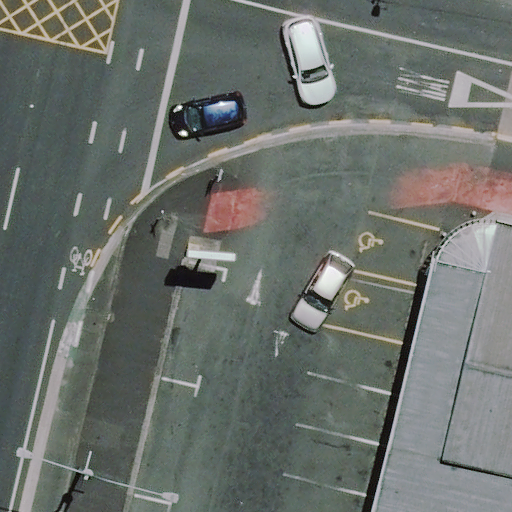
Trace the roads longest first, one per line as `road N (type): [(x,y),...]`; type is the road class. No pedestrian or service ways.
road 1 (residential): [(237,0),(511,65)]
road 2 (trunk): [(68,0),(0,269)]
